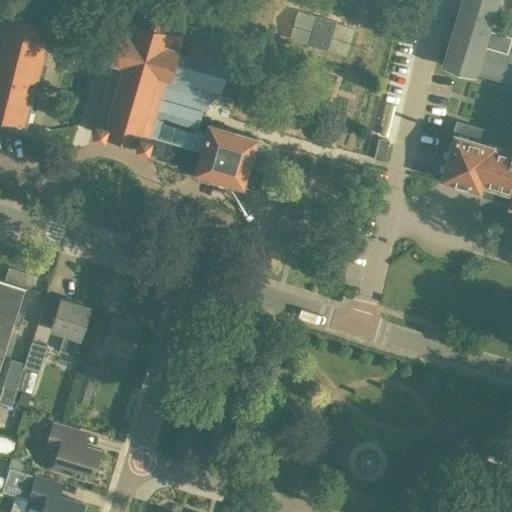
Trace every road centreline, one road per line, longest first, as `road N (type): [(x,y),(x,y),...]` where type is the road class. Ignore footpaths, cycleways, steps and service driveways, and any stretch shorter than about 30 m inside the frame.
road 1 (residential): [(437,0),(387,212)]
road 2 (tertiary): [(189,274),(0,218)]
road 3 (residential): [(135,459),(189,274)]
road 4 (tertiary): [(358,324),(189,274)]
road 5 (tertiary): [(511,372),(358,324)]
road 6 (residential): [(269,499),(135,459)]
road 7 (residential): [(387,212),(447,226),(511,256)]
